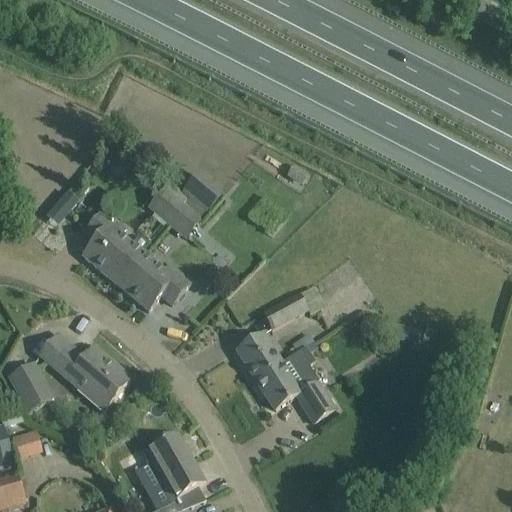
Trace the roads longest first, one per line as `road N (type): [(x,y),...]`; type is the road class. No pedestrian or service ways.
road 1 (motorway): [(145,0),(511,188)]
road 2 (residential): [(253,511),(201,404),(179,377),(57,284),(0,265)]
road 3 (motorway): [(511,121),(276,0)]
